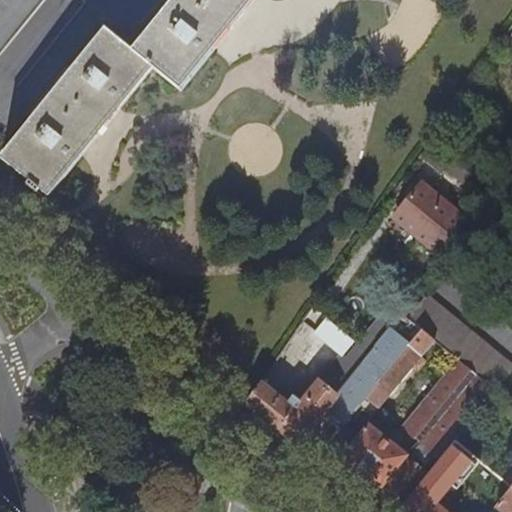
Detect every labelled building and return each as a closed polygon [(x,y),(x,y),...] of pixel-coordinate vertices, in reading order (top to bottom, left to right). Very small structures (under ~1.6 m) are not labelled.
[(30,181),(40,190),(49,197),(153,68),(182,91),(256,0),(176,0),(133,53),(104,30),(1,158),(30,181)] [(461,100),(451,115),(460,122),(471,108),(461,100)] [(431,143),(423,154),(443,171),(445,169),(471,191),(481,180),(455,157),(457,155),(436,136),(431,143)] [(40,190),(30,181),(26,185),(36,194),(40,190)] [(422,183),(394,216),(437,252),(466,218),(422,183)] [(455,356),(496,390),(511,370),(511,367),(431,298),(412,320),(421,328),(433,338),(455,356)] [(336,395),(326,408),(344,423),(358,405),(421,328),(412,320),(390,303),(348,358),(344,355),(340,360),(344,363),(325,386),(336,395)] [(316,332),(342,353),(350,343),(324,322),(316,332)] [(421,328),(358,405),(371,415),(411,365),(416,369),(425,357),(420,353),(433,338),(421,328)] [(496,390),(455,356),(399,424),(420,442),(408,456),(381,487),(369,501),(383,511),(397,511),(439,461),(456,439),(496,390)] [(261,381),(246,401),(298,443),(326,408),(336,395),(325,386),(344,363),(340,360),(337,362),(335,361),(303,401),(295,394),(288,403),(261,381)] [(344,423),(316,457),(332,470),(344,456),(359,436),(344,423)] [(359,436),(344,456),(381,487),(408,456),(369,425),(359,436)] [(496,508),(511,489),(511,483),(456,439),(439,461),(496,508)] [(494,511),(499,511),(502,510),(505,511),(511,511),(511,489),(496,508),(494,511)]
